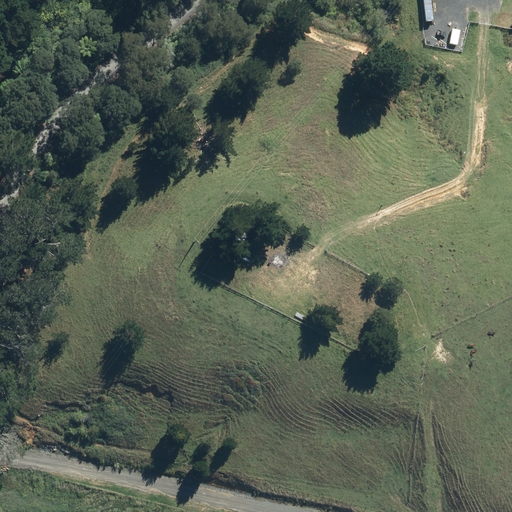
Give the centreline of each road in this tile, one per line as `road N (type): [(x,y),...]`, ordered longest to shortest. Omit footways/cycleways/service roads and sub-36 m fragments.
road 1 (tertiary): [(0,224),(64,125),(107,76),(196,0)]
road 2 (residential): [(284,511),(0,437)]
